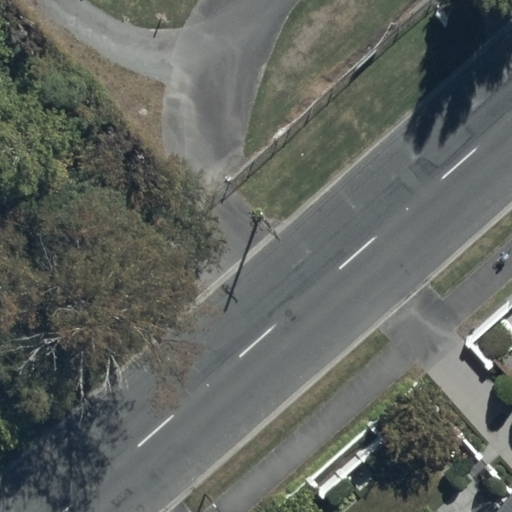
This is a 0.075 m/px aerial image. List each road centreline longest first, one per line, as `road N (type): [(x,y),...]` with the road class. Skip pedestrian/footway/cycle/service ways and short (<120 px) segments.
road 1 (tertiary): [(69,511),(511,119)]
road 2 (unknown): [(49,0),(303,304)]
